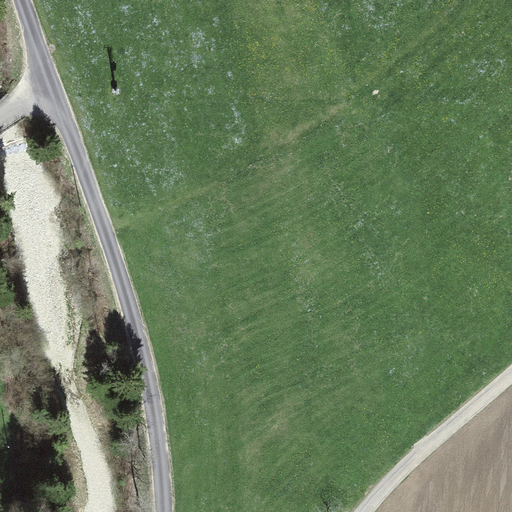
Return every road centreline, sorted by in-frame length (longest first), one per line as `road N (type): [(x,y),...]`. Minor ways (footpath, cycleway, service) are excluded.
road 1 (unclassified): [(161,511),(140,347),(20,0)]
road 2 (track): [(366,511),(414,459),(511,376)]
